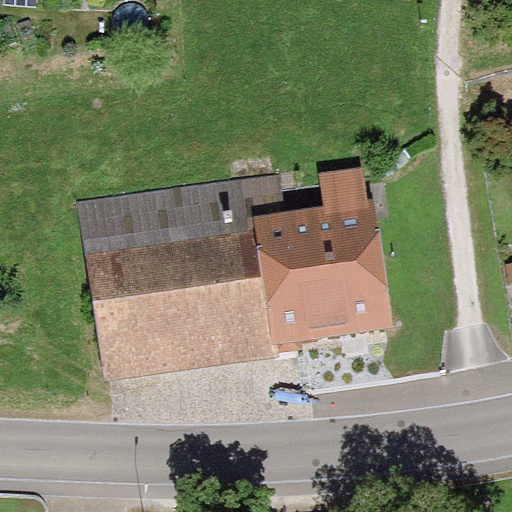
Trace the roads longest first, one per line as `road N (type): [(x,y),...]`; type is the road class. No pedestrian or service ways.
road 1 (tertiary): [(0,451),(205,461),(350,454),(511,426)]
road 2 (track): [(448,0),(455,286),(475,434)]
